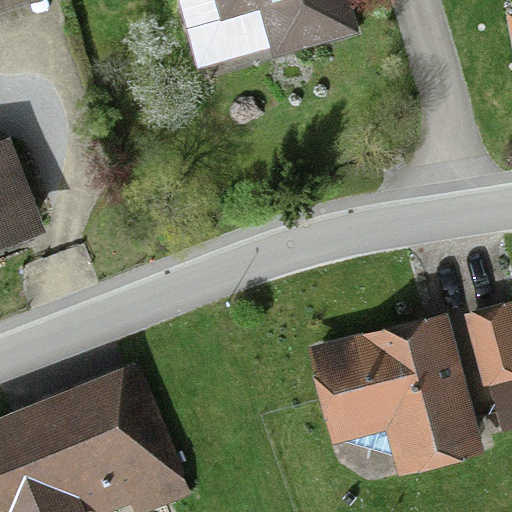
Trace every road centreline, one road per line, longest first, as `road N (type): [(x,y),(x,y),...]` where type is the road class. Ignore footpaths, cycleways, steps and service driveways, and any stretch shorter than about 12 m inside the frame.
road 1 (residential): [(0,359),(245,261),(394,221),(472,215)]
road 2 (residential): [(472,215),(412,0)]
